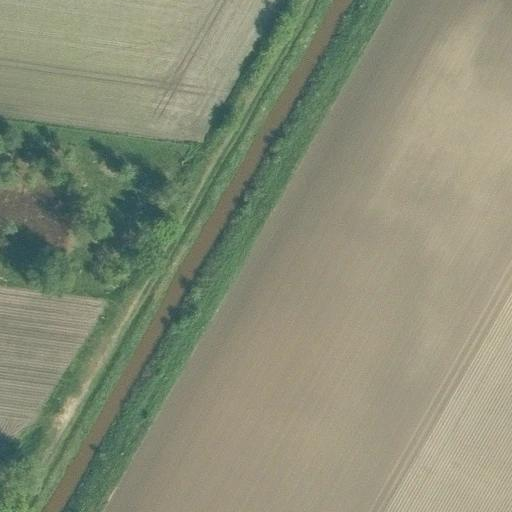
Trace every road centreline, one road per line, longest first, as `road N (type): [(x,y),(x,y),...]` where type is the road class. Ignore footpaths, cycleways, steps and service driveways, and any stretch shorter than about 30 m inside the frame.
road 1 (track): [(217,153),(16,511)]
road 2 (track): [(306,0),(217,153)]
